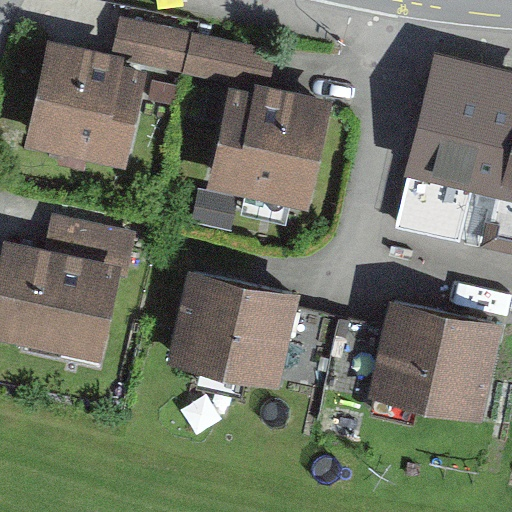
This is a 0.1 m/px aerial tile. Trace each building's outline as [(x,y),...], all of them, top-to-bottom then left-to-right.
[(127,20),(119,53),(183,67),(190,34),(127,20)] [(251,47),(190,34),(183,67),(227,77),(244,80),(251,47)] [(108,56),(47,42),(27,133),(113,152),(131,70),(106,65),(108,56)] [(493,183),(479,240),(511,247),(511,92),(426,72),(405,161),(493,183)] [(296,193),(316,101),(253,88),(252,97),(227,91),(209,173),(296,193)] [(0,252),(0,325),(88,345),(106,265),(115,267),(123,231),(61,218),(53,253),(2,242),(0,252)] [(268,376),(317,386),(331,326),(281,315),(286,291),(240,281),(186,270),(167,354),(268,376)] [(470,409),(489,321),(387,299),(379,336),(331,326),(317,386),(366,396),(368,387),(411,397),(470,409)]
